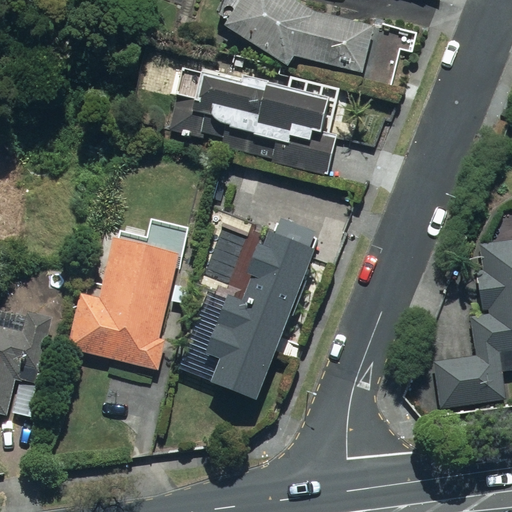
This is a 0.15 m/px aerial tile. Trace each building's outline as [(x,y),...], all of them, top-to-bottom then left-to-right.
[(305,0),(249,0),(234,26),(297,65),(302,56),(369,74),(381,28),(328,15),(328,14),(305,0)] [(278,91),(222,75),(215,102),(187,94),(177,129),(210,139),(212,133),(230,138),(229,144),(336,175),(345,144),(323,138),(325,130),(334,132),(343,102),(280,84),(278,91)] [(331,236),(285,218),(256,294),(222,281),(188,369),(268,399),(331,236)] [(167,341),(188,252),(128,239),(114,301),(88,295),(76,350),(165,370),(172,341),(167,341)] [(511,240),(484,244),(490,310),(478,311),(482,350),(440,355),(446,407),(511,400),(511,240)] [(48,368),(59,319),(35,314),(32,331),(0,323),(0,411),(14,415),(15,413),(47,420),(58,371),(48,368)]
